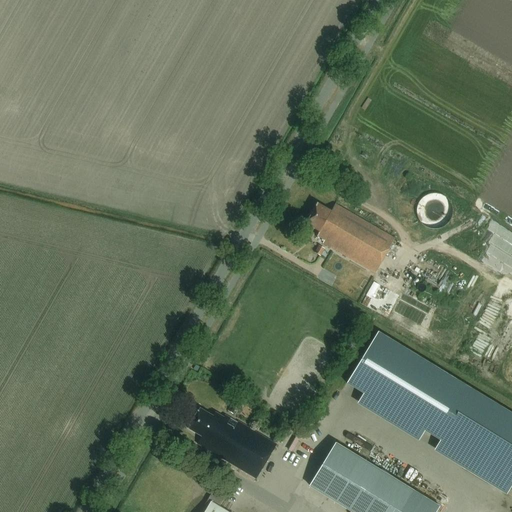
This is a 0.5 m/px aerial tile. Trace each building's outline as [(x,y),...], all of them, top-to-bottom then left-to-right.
[(425,228),(427,229),(428,229),(430,230),(432,230),(433,230),(435,230),(437,230),(438,230),(440,229),(442,229),(443,228),(445,227),(446,226),(447,225),(448,224),(449,222),(450,221),(451,219),(452,218),(452,217),(452,216),(453,214),(453,212),(453,211),(452,209),(452,207),(451,206),(451,204),(450,203),(449,201),(448,200),(447,199),(445,198),(444,197),(442,196),(441,195),(439,195),(437,194),(436,194),(434,194),(432,194),(431,195),(429,195),(427,196),(426,196),(424,197),(423,198),(422,199),(421,201),(420,202),(419,204),(418,205),(417,207),(417,209),(417,211),(417,212),(417,214),(417,216),(417,217),(418,219),(418,220),(419,222),(420,223),(421,225),(423,226),(424,227),(425,228)] [(375,275),(395,239),(335,205),(331,212),(318,205),(311,217),(308,218),(306,222),(306,224),(306,225),(320,233),(317,238),(324,242),(323,245),(375,275)] [(324,249),(318,246),(314,253),(320,256),(324,249)] [(449,272),(421,257),(412,276),(438,291),(449,272)] [(511,484),(511,414),(378,333),(346,384),(511,484)] [(256,480),(276,446),(231,419),(229,419),(224,416),(223,418),(216,414),(213,418),(199,410),(188,430),(201,438),(197,445),(256,480)] [(301,435),(298,433),(291,445),(294,447),(301,435)] [(309,486),(350,511),(436,511),(439,508),(335,444),(309,486)] [(226,511),(211,502),(204,511),(226,511)]
